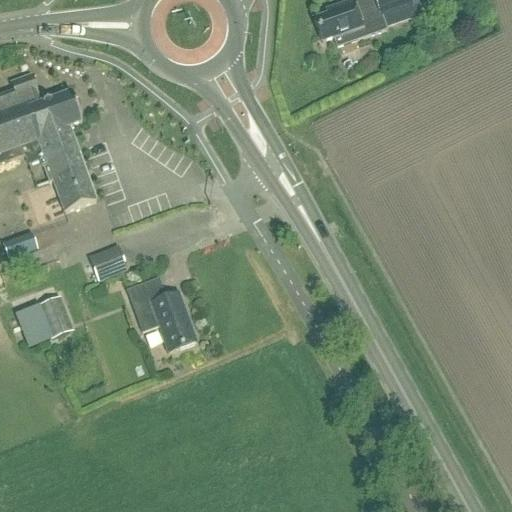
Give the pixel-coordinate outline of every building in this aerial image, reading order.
[(407,0),(371,0),(380,24),(412,12),(407,0)] [(363,38),(352,4),(325,14),(327,18),(312,24),(321,47),(349,37),(351,42),(363,38)] [(40,108),(30,80),(11,87),(14,96),(0,100),(0,169),(41,154),(46,169),(42,171),(48,187),(52,186),(64,218),(95,206),(68,132),(81,127),(70,97),(40,108)] [(128,93),(111,97),(115,113),(132,109),(128,93)] [(56,247),(36,191),(16,198),(30,239),(0,249),(6,265),(56,247)] [(142,216),(120,223),(124,233),(145,226),(142,216)] [(126,275),(117,253),(88,265),(98,287),(126,275)] [(165,303),(158,284),(127,296),(142,338),(158,332),(168,358),(196,348),(178,298),(165,303)] [(72,336),(59,303),(37,311),(50,345),(72,336)]
